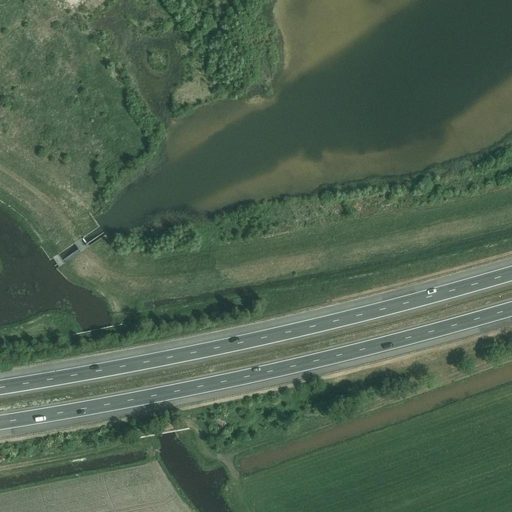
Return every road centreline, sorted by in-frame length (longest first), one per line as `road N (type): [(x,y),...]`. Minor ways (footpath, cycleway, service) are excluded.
road 1 (motorway): [(511,271),(293,331),(0,386)]
road 2 (motorway): [(0,423),(181,393),(511,309)]
road 3 (track): [(226,458),(511,356)]
road 4 (track): [(226,458),(211,457),(199,429),(177,421),(120,444),(0,468)]
